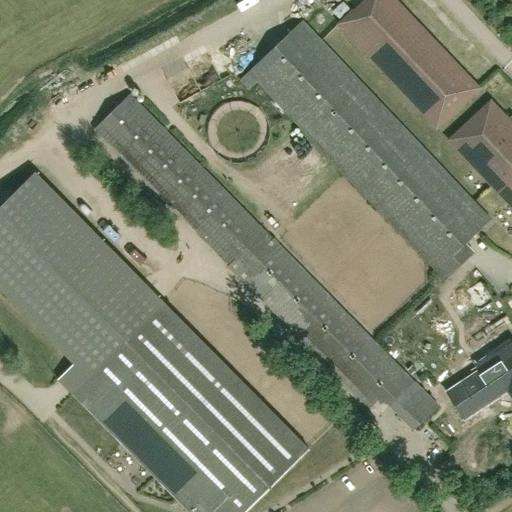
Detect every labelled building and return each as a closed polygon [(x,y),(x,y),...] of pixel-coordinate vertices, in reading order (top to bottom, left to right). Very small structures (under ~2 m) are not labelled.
[(392,80),(434,40),(396,0),(362,0),(338,23),(392,80)] [(464,244),(490,219),(302,22),(267,55),(242,29),(224,47),(248,73),(241,80),(248,88),(256,81),(444,280),(473,253),(464,244)] [(481,89),(434,40),(392,80),(438,130),(481,89)] [(94,129),(235,273),(369,409),(382,396),(413,428),(436,405),(265,231),(264,232),(129,94),(94,129)] [(511,122),(490,99),(448,139),(498,193),(511,180),(511,122)] [(189,511),(244,511),(308,449),(35,173),(0,207),(0,288),(74,363),(58,379),(189,511)] [(511,180),(498,193),(511,207),(511,180)] [(511,347),(490,362),(491,364),(448,392),(465,418),(508,390),(511,395),(511,347)] [(391,467),(372,472),(376,487),(395,482),(391,467)]
